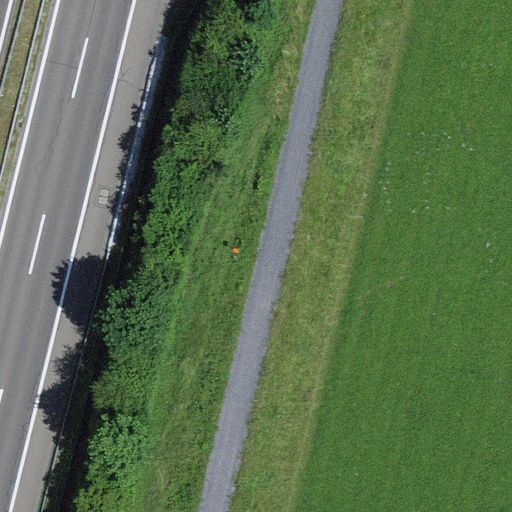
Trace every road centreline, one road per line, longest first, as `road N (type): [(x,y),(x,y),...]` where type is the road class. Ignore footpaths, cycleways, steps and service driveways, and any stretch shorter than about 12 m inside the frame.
road 1 (track): [(332,0),(213,511)]
road 2 (motorway): [(0,404),(98,0)]
